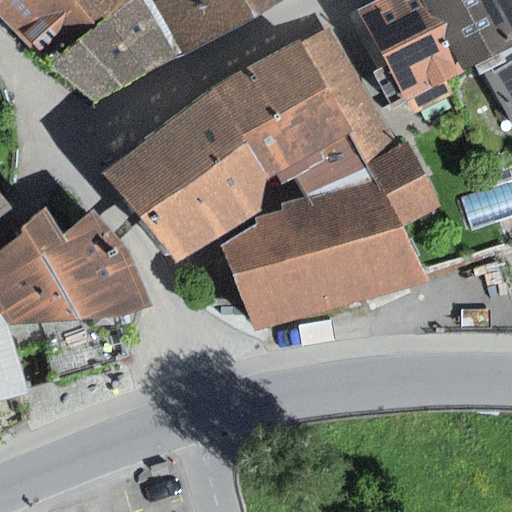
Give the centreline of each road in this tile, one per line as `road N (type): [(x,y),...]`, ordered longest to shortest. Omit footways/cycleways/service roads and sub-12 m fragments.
road 1 (residential): [(83,159),(349,0)]
road 2 (tertiary): [(511,375),(419,373),(313,386),(206,412)]
road 3 (residential): [(83,159),(162,269),(206,412)]
road 4 (tertiary): [(206,412),(0,490)]
road 5 (residential): [(0,51),(83,159)]
